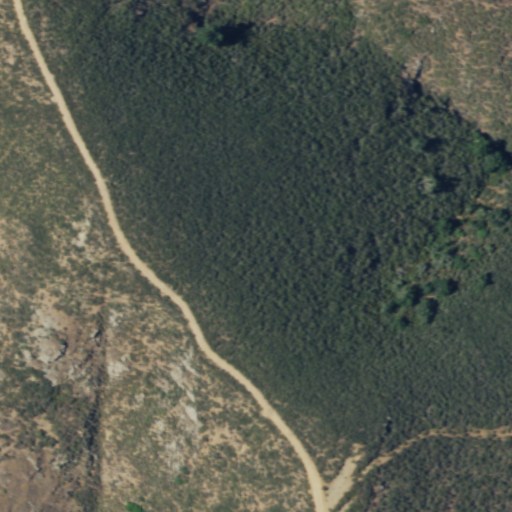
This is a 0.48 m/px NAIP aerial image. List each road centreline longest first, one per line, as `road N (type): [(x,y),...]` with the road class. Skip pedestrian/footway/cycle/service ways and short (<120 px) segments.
road 1 (track): [(316,511),(313,477),(279,421),(241,377),(199,348),(185,306),(117,237),(13,0)]
road 2 (track): [(511,435),(435,429),(353,480),(326,511)]
